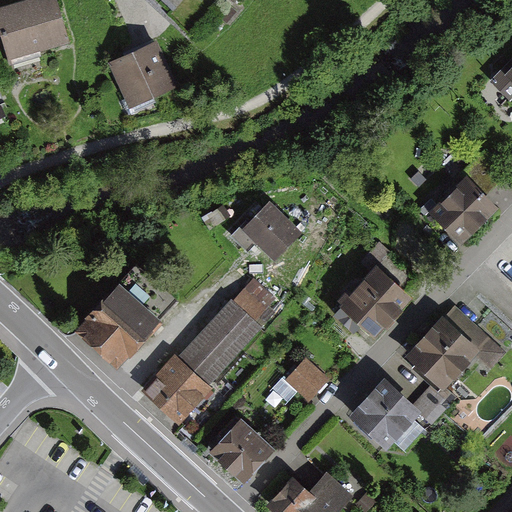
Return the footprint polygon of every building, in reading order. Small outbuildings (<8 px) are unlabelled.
[(66,42),(53,0),(30,0),(0,9),(0,36),(7,59),(66,42)] [(156,41),(110,62),(132,111),(178,91),(156,41)] [(511,210),(511,201),(483,173),(445,212),(478,245),(511,210)] [(313,235),(278,203),(255,229),(290,261),(313,235)] [(412,299),(371,267),(336,311),(377,343),(412,299)] [(139,277),(94,330),(141,369),(186,317),(139,277)] [(255,285),(157,383),(197,423),(230,390),(220,380),(285,315),(255,285)] [(501,352),(459,319),(426,362),(468,395),(501,352)] [(296,392),(317,403),(332,374),(299,357),(279,395),(291,402),(296,392)] [(404,402),(390,391),(367,420),(414,457),(455,406),(441,395),(435,403),(415,387),(404,402)] [(238,413),(207,449),(243,480),(274,444),(238,413)] [(310,463),(272,506),(278,511),(337,511),(350,498),(310,463)]
